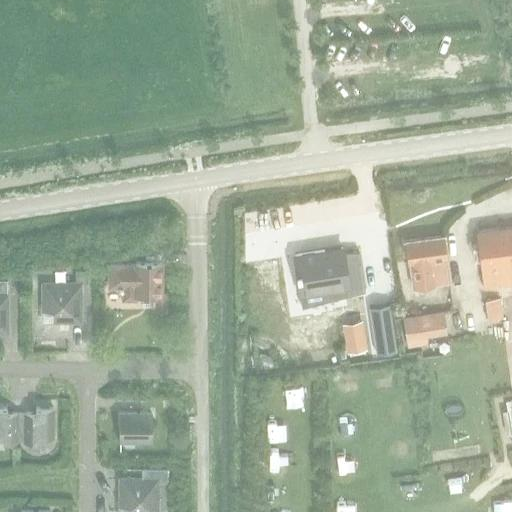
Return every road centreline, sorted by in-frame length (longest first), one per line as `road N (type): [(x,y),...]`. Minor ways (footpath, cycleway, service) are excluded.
road 1 (unclassified): [(197,179),(511,134)]
road 2 (unclassified): [(0,210),(197,179)]
road 3 (residential): [(197,179),(200,367)]
road 4 (residential): [(200,367),(199,511)]
road 5 (residential): [(85,367),(85,511)]
